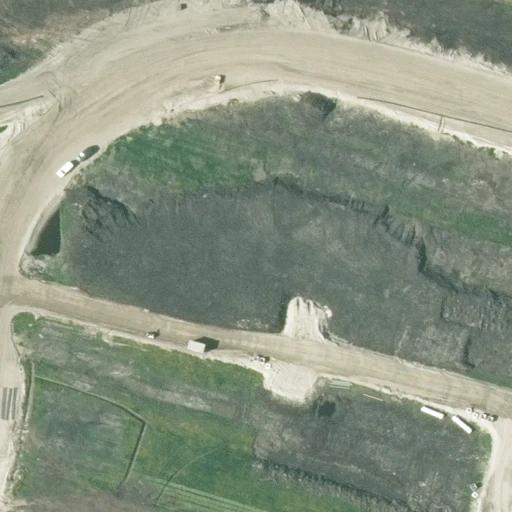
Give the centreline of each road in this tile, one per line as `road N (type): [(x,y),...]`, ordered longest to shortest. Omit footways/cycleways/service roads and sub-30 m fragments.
road 1 (unclassified): [(0,112),(72,85),(144,36),(225,18),(312,26),(511,87)]
road 2 (residential): [(511,416),(299,351)]
